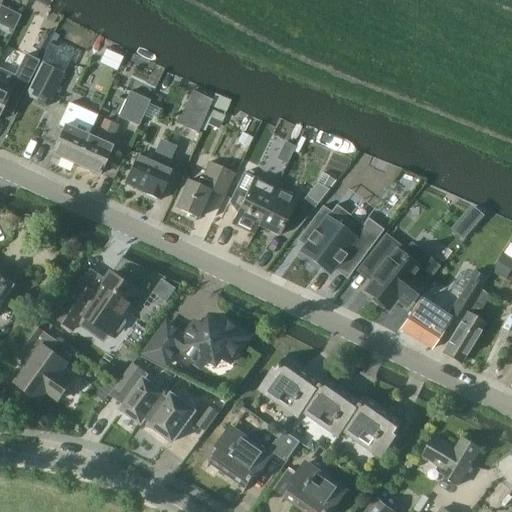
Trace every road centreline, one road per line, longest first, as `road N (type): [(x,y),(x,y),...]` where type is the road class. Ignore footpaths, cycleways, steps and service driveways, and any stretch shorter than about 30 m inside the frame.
road 1 (tertiary): [(511,406),(0,162)]
road 2 (tertiary): [(192,511),(136,477),(0,452)]
